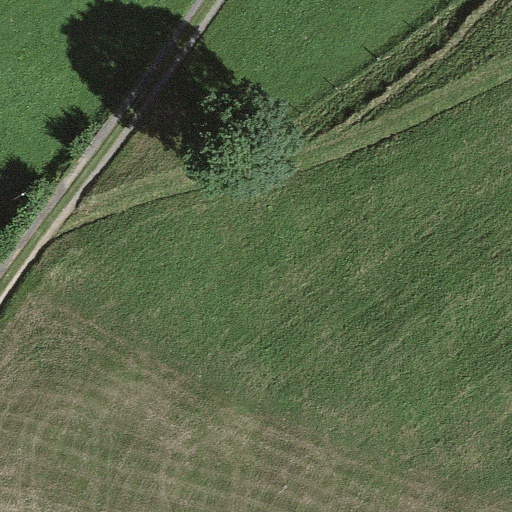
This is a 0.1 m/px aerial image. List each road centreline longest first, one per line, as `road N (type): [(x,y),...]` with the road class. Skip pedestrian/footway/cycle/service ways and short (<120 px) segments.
road 1 (track): [(61,213),(255,164),(511,66)]
road 2 (track): [(0,300),(215,0)]
